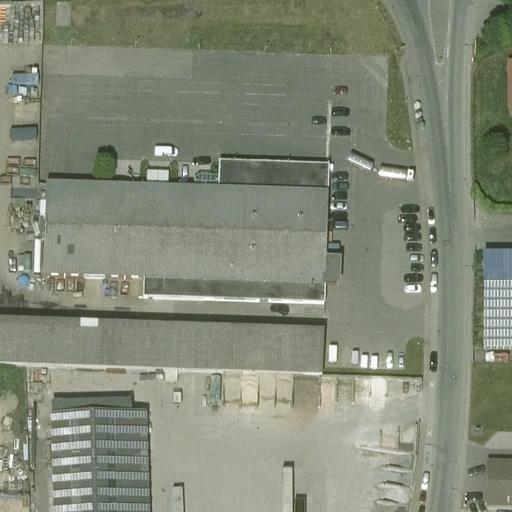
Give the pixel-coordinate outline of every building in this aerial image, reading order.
[(329,168),(219,164),(218,193),(46,187),(43,279),(143,282),(143,301),(324,307),(329,168)] [(511,260),(485,261),(485,322),(511,321),(511,260)] [(318,336),(0,321),(0,366),(316,380),(318,336)] [(511,321),(485,322),(485,350),(511,350),(511,321)] [(134,511),(132,416),(51,418),(53,511),(134,511)] [(511,467),(488,467),(488,509),(511,509),(511,467)]
